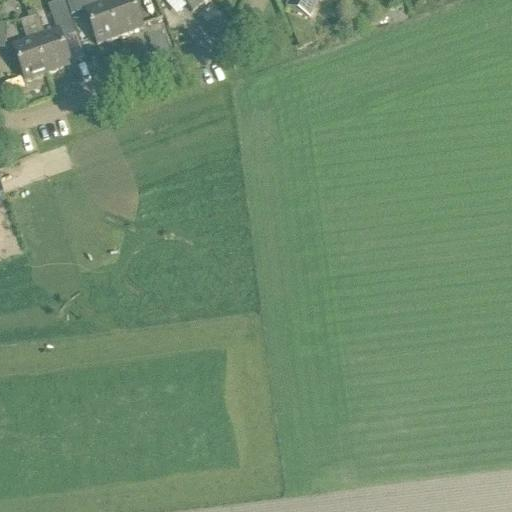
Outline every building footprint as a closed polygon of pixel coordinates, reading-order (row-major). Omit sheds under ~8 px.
[(122,41),(106,0),(97,0),(100,9),(85,14),(98,50),(122,41)] [(116,0),(106,0),(122,41),(144,33),(132,0),(125,0),(117,3),(116,0)] [(212,0),(179,0),(194,16),(212,0)] [(310,22),(319,0),(293,0),(288,12),(310,22)] [(52,8),(48,9),(57,35),(60,34),(63,42),(76,38),(64,4),(61,5),(52,8)] [(39,20),(30,23),(50,79),(73,71),(63,42),(60,34),(57,35),(46,39),(39,20)] [(0,21),(0,49),(7,50),(9,22),(0,21)] [(50,79),(30,23),(21,26),(28,45),(13,51),(26,87),(50,79)]
